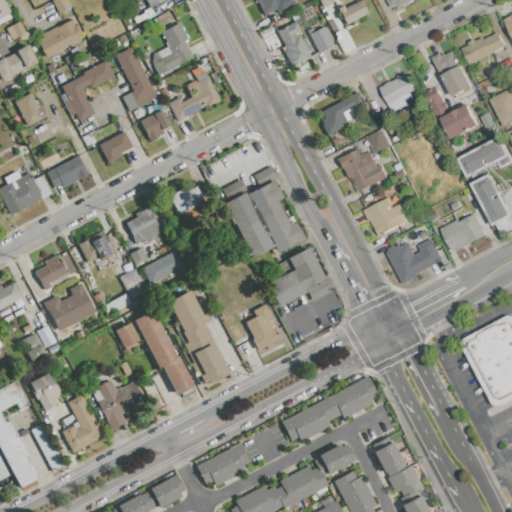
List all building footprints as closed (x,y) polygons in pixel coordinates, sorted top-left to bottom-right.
[(0,0),(3,0),(13,17),(0,24),(0,0)] [(66,0),(56,0),(52,1),(56,12),(69,7),(66,0)] [(161,0),(148,8),(143,0),(161,0)] [(291,0),(294,4),(277,13),(274,9),(262,15),(254,0),(291,0)] [(359,0),(365,13),(344,24),(336,8),(342,5),(343,8),(359,0)] [(410,0),(386,0),(390,9),(410,0)] [(511,39),(502,19),(511,14),(511,15),(511,14),(511,39)] [(71,19),(81,39),(45,58),(33,37),(71,19)] [(293,21),(300,33),(298,35),(300,39),(303,37),(309,49),(306,50),(309,56),(290,66),(281,50),(284,49),(275,31),(293,21)] [(177,22),(186,39),(182,41),(191,57),(156,74),(151,64),(152,54),(167,46),(160,31),(177,22)] [(322,26),(331,44),(316,52),(307,33),(322,26)] [(496,31),(504,45),(468,64),(460,48),(468,44),(466,42),(473,38),(474,40),(482,36),(483,39),(496,31)] [(0,58),(0,80),(35,63),(26,45),(0,58)] [(129,47),(155,96),(127,111),(120,97),(131,91),(113,55),(129,47)] [(451,50),(459,65),(460,64),(471,86),(452,96),(430,57),(439,52),(440,55),(451,50)] [(104,60),(113,76),(89,88),(87,85),(80,88),(87,101),(86,102),(92,113),(77,121),(73,113),(69,115),(62,103),(66,101),(59,86),(82,75),(81,72),(104,60)] [(405,73),(414,90),(410,93),(411,96),(404,100),(406,104),(391,111),(378,87),(405,73)] [(205,76),(219,101),(207,106),(206,105),(175,120),(166,103),(178,97),(180,102),(190,97),(184,87),(205,76)] [(435,87),(443,101),(443,100),(447,106),(446,107),(448,111),(466,102),(477,124),(451,138),(441,120),(438,122),(423,93),(435,87)] [(509,87),(511,92),(511,119),(501,125),(487,98),(509,87)] [(29,92),(36,106),(40,105),(45,116),(25,126),(12,101),(29,92)] [(356,92),(366,109),(344,120),(346,123),(325,135),(320,126),(322,125),(315,113),(356,92)] [(160,109),(168,125),(160,129),(161,132),(157,134),(157,136),(148,140),(138,121),(160,109)] [(380,128),(389,146),(373,154),(364,136),(380,128)] [(122,131),(130,146),(118,152),(120,156),(106,163),(96,144),(122,131)] [(499,135),(511,161),(499,168),(496,162),(467,177),(457,157),(499,135)] [(356,148),(359,155),(368,150),(376,165),(379,164),(385,176),(356,191),(349,176),(346,178),(341,167),(340,168),(335,159),(356,148)] [(76,155),(85,173),(61,187),(59,183),(52,187),(44,172),(76,155)] [(27,172),(31,179),(40,175),(49,193),(9,215),(0,200),(0,186),(5,184),(2,178),(15,170),(18,177),(27,172)] [(489,172),(511,215),(508,217),(511,227),(500,233),(495,224),(492,225),(470,183),(489,172)] [(271,180),(280,197),(275,200),(287,224),(293,221),(302,239),(275,252),(272,246),(250,257),(221,203),(243,192),(244,194),(271,180)] [(194,186),(202,201),(177,214),(167,196),(181,189),(183,192),(194,186)] [(386,197),(391,206),(401,202),(405,210),(401,212),(406,221),(377,235),(373,225),(372,226),(369,220),(367,220),(362,209),(386,197)] [(147,207),(133,214),(134,217),(124,222),(134,243),(142,239),(144,243),(152,238),(150,235),(159,231),(147,207)] [(473,213),(484,234),(457,249),(455,246),(450,249),(439,228),(456,219),(457,221),(473,213)] [(101,230),(85,238),(85,239),(76,244),(85,262),(97,256),(99,260),(113,253),(110,246),(109,246),(101,230)] [(430,238),(441,259),(415,273),(416,276),(402,283),(386,253),(387,248),(392,245),(393,246),(398,244),(399,245),(407,241),(413,254),(419,250),(417,244),(430,238)] [(306,247),(323,279),(327,278),(332,289),(310,301),(303,288),(302,289),(304,292),(276,306),(264,284),(291,269),(286,257),(306,247)] [(176,249),(140,268),(148,284),(186,264),(176,249)] [(56,254),(42,261),(43,265),(33,271),(43,290),(49,287),(47,283),(65,273),(56,254)] [(133,268),(118,276),(128,299),(145,290),(133,268)] [(0,307),(20,297),(12,282),(1,288),(0,286),(0,307)] [(78,282),(94,311),(57,331),(42,302),(55,295),(58,301),(70,294),(67,289),(78,282)] [(188,290),(204,322),(202,323),(211,340),(228,373),(210,383),(208,380),(203,383),(173,327),(175,325),(162,304),(188,290)] [(263,304),(275,326),(273,327),(278,338),(256,350),(250,340),(252,339),(243,322),(254,316),(250,310),(263,304)] [(131,320),(157,367),(160,366),(175,394),(191,386),(176,356),(174,356),(151,310),(131,320)] [(511,314),(460,339),(493,408),(511,399),(511,314)] [(127,322),(137,339),(121,348),(112,330),(127,322)] [(33,333),(43,354),(29,361),(19,340),(33,333)] [(45,373),(27,383),(30,389),(29,389),(33,399),(35,399),(42,411),(54,404),(51,398),(56,394),(45,373)] [(14,380),(0,387),(0,452),(18,487),(36,478),(14,436),(15,436),(7,420),(3,422),(0,416),(0,409),(14,402),(17,409),(26,404),(14,380)] [(109,380),(114,390),(131,382),(141,400),(126,408),(127,409),(119,414),(124,424),(110,431),(89,390),(109,380)] [(371,405),(368,399),(375,396),(368,380),(278,418),(288,441),(297,437),(298,440),(330,427),(327,421),(339,415),(340,418),(371,405)] [(80,394),(101,435),(71,452),(59,431),(71,425),(70,423),(75,421),(65,402),(80,394)] [(426,511),(417,491),(420,490),(410,465),(402,468),(388,437),(371,445),(392,493),(396,491),(404,511),(426,511)] [(229,511),(271,511),(326,488),(321,476),(352,461),(344,443),(311,458),(314,464),(275,481),(277,485),(265,491),(263,488),(226,505),(229,511)] [(203,486),(249,468),(240,445),(194,464),(203,486)] [(348,511),(372,511),(370,506),(373,505),(360,476),(353,479),(350,472),(334,479),(348,511)] [(111,511),(146,511),(184,496),(176,478),(109,506),(111,511)] [(313,511),(339,511),(335,503),(313,511)]
